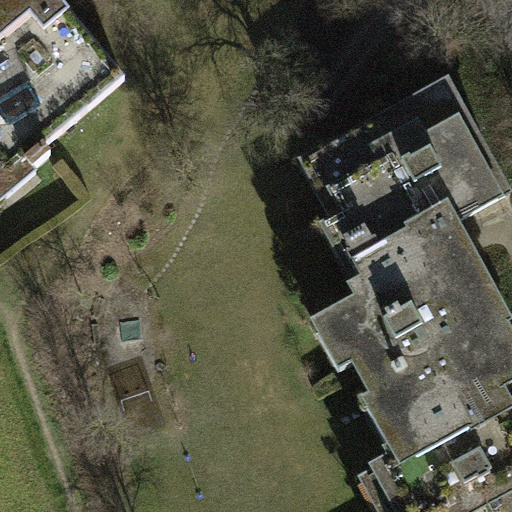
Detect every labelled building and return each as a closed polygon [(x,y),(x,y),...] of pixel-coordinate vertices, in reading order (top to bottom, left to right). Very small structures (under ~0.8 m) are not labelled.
[(125,81),(57,0),(23,0),(0,19),(0,174),(3,178),(25,161),(34,171),(52,156),(45,148),(125,81)] [(0,0),(0,19),(23,0),(0,0)] [(357,254),(372,282),(458,236),(453,227),(507,197),(448,88),(338,148),(344,161),(326,171),(361,235),(345,244),(352,256),(357,254)] [(396,412),(410,437),(499,390),(511,384),(496,357),(507,352),(496,331),(507,325),(458,236),(372,282),(355,291),(362,304),(331,320),(385,418),(396,412)] [(511,511),(511,413),(499,390),(410,437),(387,449),(394,461),(377,470),(399,511),(511,511)]
